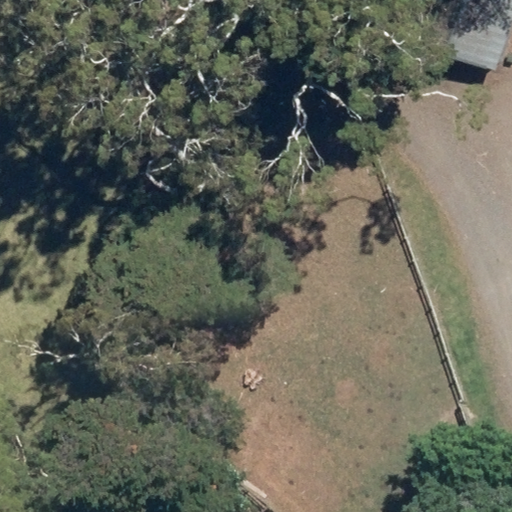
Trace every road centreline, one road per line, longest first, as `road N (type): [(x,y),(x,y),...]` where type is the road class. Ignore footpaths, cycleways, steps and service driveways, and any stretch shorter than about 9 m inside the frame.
road 1 (track): [(473,209),(240,0)]
road 2 (track): [(473,209),(511,356)]
